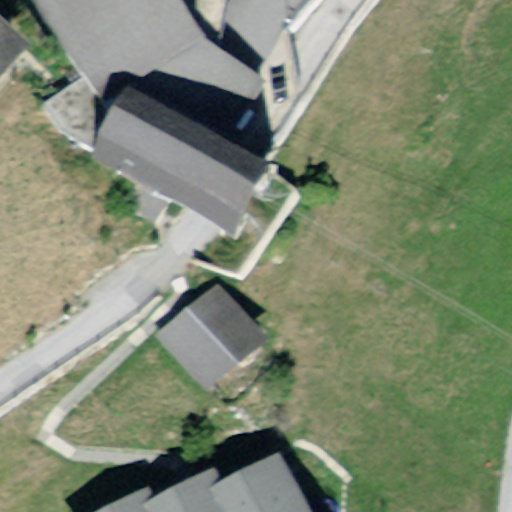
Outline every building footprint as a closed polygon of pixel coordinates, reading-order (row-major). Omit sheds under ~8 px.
[(36,0),(108,112),(110,109),(127,88),(228,143),(258,76),(241,66),(203,42),(178,0),(36,0)] [(0,74),(30,41),(0,14),(0,74)] [(265,160),(228,143),(127,88),(110,109),(88,156),(228,232),(247,196),(265,160)] [(257,344),(215,292),(159,335),(204,386),(257,344)] [(311,511),(277,446),(200,486),(213,511),(311,511)] [(196,477),(137,505),(140,511),(213,511),(200,486),(196,477)] [(130,493),(90,511),(140,511),(137,505),(130,493)]
